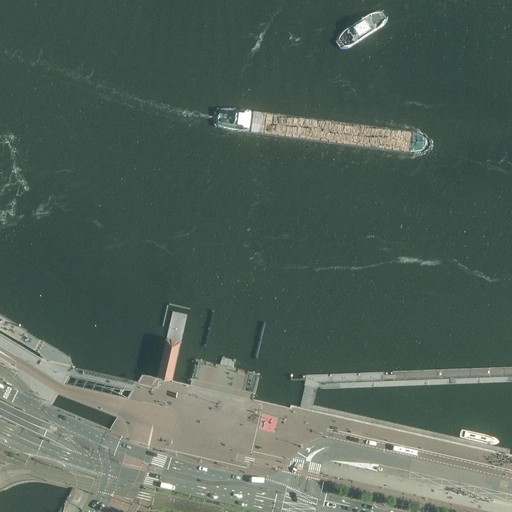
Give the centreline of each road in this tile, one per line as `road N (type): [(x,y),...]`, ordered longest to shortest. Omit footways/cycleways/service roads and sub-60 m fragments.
road 1 (primary): [(289,492),(93,436)]
road 2 (primary): [(102,470),(293,511)]
road 3 (unclassified): [(336,449),(511,489)]
